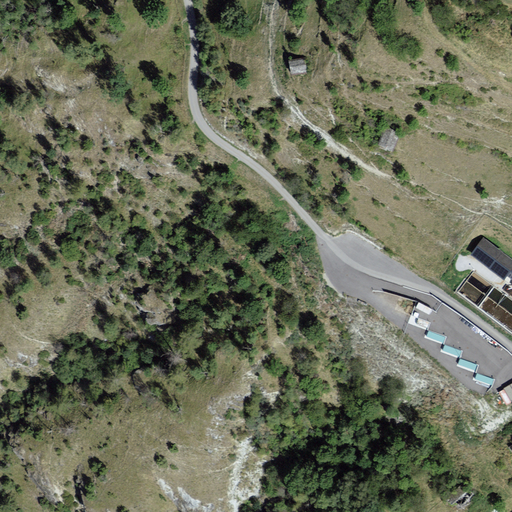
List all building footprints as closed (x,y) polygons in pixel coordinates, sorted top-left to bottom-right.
[(304,60),(288,62),(291,76),(306,73),(304,60)] [(401,135),(386,129),(379,148),(394,154),(401,135)] [(511,269),(511,260),(483,240),(471,257),(504,281),(511,269)] [(444,343),(442,349),(460,354),(461,348),(444,343)] [(459,358),(458,364),(474,368),(475,362),(459,358)] [(492,382),(493,376),(476,373),(475,378),(492,382)]
